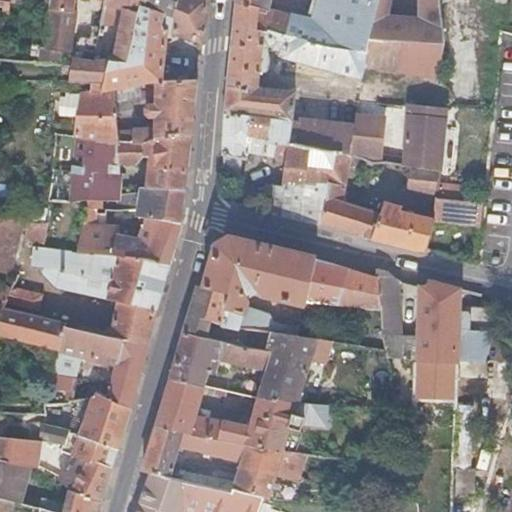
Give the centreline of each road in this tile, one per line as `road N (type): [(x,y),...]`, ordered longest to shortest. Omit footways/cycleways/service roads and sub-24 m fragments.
road 1 (tertiary): [(511,286),(203,211)]
road 2 (residential): [(120,511),(203,211)]
road 3 (tertiary): [(203,211),(219,0)]
